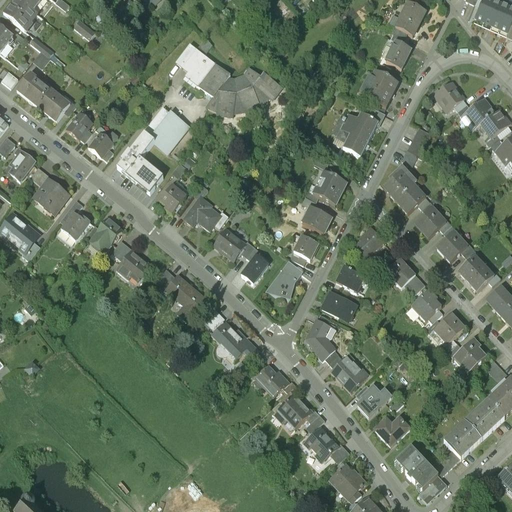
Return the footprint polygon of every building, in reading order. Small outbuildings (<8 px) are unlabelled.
[(33,14),(17,0),(3,17),(24,33),(37,17),(33,14)] [(43,0),(16,0),(17,0),(33,14),(43,0)] [(69,8),(59,0),(58,0),(55,4),(65,13),(69,8)] [(466,0),(464,4),(474,8),(477,0),(466,0)] [(477,0),(474,8),(480,10),(484,0),(477,0)] [(511,11),(486,0),(484,0),(480,10),(475,22),(507,37),(511,26),(511,11)] [(408,6),(395,31),(407,37),(412,40),(425,15),(408,6)] [(95,36),(79,23),(74,30),(89,43),(95,36)] [(7,36),(0,29),(0,56),(13,41),(13,40),(7,36)] [(20,38),(11,31),(7,36),(13,40),(13,41),(16,44),(20,38)] [(407,37),(395,31),(392,37),(393,37),(403,43),(407,37)] [(403,43),(393,37),(390,43),(395,46),(395,45),(401,48),(403,43)] [(53,55),(34,40),(30,45),(40,54),(49,61),(53,55)] [(205,40),(196,52),(203,58),(212,47),(205,40)] [(401,48),(395,45),(395,46),(386,64),(401,72),(411,53),(401,48)] [(190,47),(175,66),(182,70),(183,68),(196,52),(190,47)] [(196,52),(183,68),(189,73),(185,79),(197,88),(212,100),(206,108),(208,108),(207,109),(215,113),(216,112),(217,112),(217,114),(224,115),(224,118),(233,119),(233,114),(234,114),(234,115),(243,114),(243,113),(244,113),(245,115),(252,112),(253,114),(261,111),(259,106),(260,106),(260,107),(267,101),(267,100),(269,101),(274,95),(276,97),(281,90),(263,76),(261,78),(260,81),(256,79),(257,77),(250,71),(244,79),(234,83),(227,82),(230,78),(203,58),(196,52)] [(49,61),(40,54),(33,64),(42,71),(50,61),(49,61)] [(388,81),(375,74),(371,81),(372,82),(362,100),(375,106),(385,112),(398,87),(388,81)] [(40,84),(30,76),(17,94),(45,116),(58,99),(49,91),(48,92),(39,86),(40,84)] [(401,81),(390,76),(388,81),(398,87),(401,81)] [(464,101),(451,84),(436,96),(441,103),(440,104),(448,114),(453,109),(463,102),(464,101)] [(63,102),(58,99),(45,116),(56,125),(65,115),(68,110),(61,104),(63,102)] [(470,112),(467,114),(467,115),(473,122),(474,121),(479,127),(483,124),(495,116),(484,101),(470,112)] [(463,102),(453,109),(457,114),(467,107),(463,102)] [(72,105),(70,108),(68,110),(65,115),(69,119),(77,109),(72,105)] [(385,112),(375,106),(372,111),(383,117),(385,112)] [(467,107),(457,114),(461,119),(467,115),(467,114),(470,112),(467,107)] [(372,111),(367,121),(378,126),(383,117),(372,111)] [(163,180),(140,162),(154,145),(165,154),(186,129),(164,112),(130,155),(128,153),(120,163),(122,165),(117,170),(150,196),(163,180)] [(495,116),(483,124),(488,131),(487,132),(492,139),(493,140),(496,137),(510,126),(499,112),(495,116)] [(91,119),(83,113),(80,116),(88,123),(91,119)] [(79,116),(66,133),(79,143),(80,143),(87,133),(93,127),(88,123),(80,116),(79,116)] [(348,117),(345,122),(342,121),(340,125),(343,126),(333,146),(360,160),(378,126),(367,121),(362,118),(360,123),(348,117)] [(418,130),(407,153),(417,158),(429,136),(418,130)] [(87,133),(80,143),(84,146),(92,137),(87,133)] [(107,142),(100,136),(88,151),(102,161),(109,153),(113,147),(113,146),(118,140),(112,136),(107,142)] [(496,137),(493,140),(492,139),(485,144),(489,150),(490,149),(500,142),(496,137)] [(511,139),(503,146),(494,154),(495,154),(505,167),(509,164),(511,167),(511,139)] [(6,140),(0,148),(0,155),(5,160),(15,147),(6,140)] [(500,142),(490,149),(494,154),(503,146),(500,142)] [(36,165),(18,151),(15,156),(17,158),(9,168),(16,173),(12,178),(20,184),(36,165)] [(109,153),(102,161),(107,165),(113,156),(109,153)] [(407,153),(401,163),(412,169),(417,158),(407,153)] [(328,167),(316,161),(313,167),(325,173),(328,167)] [(180,167),(172,177),(179,182),(186,172),(180,167)] [(402,170),(389,181),(391,184),(385,190),(390,195),(388,196),(395,204),(413,188),(414,187),(406,178),(408,177),(402,170)] [(51,180),(38,171),(30,181),(43,191),(51,180)] [(346,187),(324,175),(319,185),(322,186),(316,199),(318,200),(335,209),(346,187)] [(43,191),(37,197),(48,206),(47,208),(48,209),(47,211),(55,217),(65,204),(64,203),(68,197),(52,185),(54,183),(51,180),(43,191)] [(173,187),(160,204),(166,209),(165,211),(172,217),(186,200),(179,195),(181,193),(173,187)] [(413,188),(395,204),(408,217),(417,209),(425,201),(413,188)] [(316,199),(307,194),(304,200),(305,200),(315,206),(318,200),(316,199)] [(212,209),(200,200),(184,222),(193,229),(197,224),(210,233),(220,221),(209,212),(212,209)] [(315,206),(305,200),(302,206),(312,211),(313,211),(315,206)] [(425,201),(417,209),(421,213),(429,205),(425,201)] [(76,203),(62,220),(67,224),(74,216),(81,207),(76,203)] [(429,205),(421,213),(425,217),(432,211),(434,210),(430,205),(429,205)] [(313,211),(312,211),(308,219),(306,218),(302,226),(323,237),(331,221),(313,211)] [(425,217),(414,227),(428,242),(439,232),(446,226),(445,225),(432,211),(425,217)] [(67,224),(61,232),(75,243),(90,224),(83,219),(81,221),(74,216),(67,224)] [(15,221),(12,218),(0,232),(0,234),(7,240),(10,237),(22,247),(19,250),(25,254),(34,244),(37,239),(32,234),(33,233),(17,220),(15,221)] [(99,232),(96,236),(91,243),(105,254),(122,233),(113,226),(114,226),(111,224),(110,224),(107,221),(99,232)] [(447,224),(445,225),(446,226),(439,232),(443,237),(451,229),(447,224)] [(95,228),(85,241),(90,245),(91,243),(96,236),(99,232),(95,228)] [(451,229),(443,237),(447,241),(454,235),(456,234),(451,229)] [(371,231),(359,242),(361,244),(355,250),(365,261),(384,244),(371,231)] [(245,248),(226,233),(214,249),(234,263),(245,248)] [(447,241),(436,251),(450,266),(461,256),(467,249),(454,235),(447,241)] [(302,239),(294,255),(306,261),(309,263),(317,247),(302,239)] [(132,252),(121,243),(112,254),(123,263),(132,252)] [(40,249),(34,244),(25,254),(22,257),(29,263),(40,249)] [(467,249),(461,256),(465,260),(473,252),(469,247),(467,249)] [(254,251),(247,261),(251,264),(256,258),(257,258),(259,254),(254,251)] [(123,263),(116,271),(128,281),(132,275),(140,282),(151,269),(138,259),(139,257),(132,252),(123,263)] [(473,252),(465,260),(469,264),(475,259),(478,257),(473,252)] [(390,253),(382,260),(387,266),(395,258),(390,253)] [(306,261),(294,255),(290,261),(303,268),(306,261)] [(251,264),(241,278),(253,286),(268,267),(257,258),(256,258),(251,264)] [(475,259),(469,264),(458,274),(477,295),(488,285),(494,279),(475,259)] [(400,262),(388,273),(403,290),(404,288),(415,278),(400,262)] [(289,265),(271,289),(281,296),(283,294),(290,296),(294,285),(301,275),(289,265)] [(351,273),(344,269),(336,285),(356,295),(364,280),(351,273)] [(171,275),(161,287),(166,292),(176,280),(171,275)] [(494,279),(488,285),(492,289),(500,281),(496,277),(493,279),(494,279)] [(195,296),(177,280),(178,279),(178,278),(176,280),(166,292),(165,292),(172,298),(173,296),(186,307),(177,317),(186,324),(193,316),(205,302),(196,294),(195,296)] [(415,278),(404,288),(414,298),(425,288),(415,278)] [(511,303),(509,300),(510,300),(500,290),(487,302),(496,312),(495,313),(506,325),(506,324),(511,329),(511,303)] [(428,293),(414,307),(422,315),(419,318),(425,324),(428,322),(438,312),(441,310),(435,304),(437,302),(428,293)] [(341,303),(330,297),(323,311),(348,324),(351,318),(352,318),(353,316),(352,316),(356,310),(341,302),(341,303)] [(216,312),(204,324),(213,333),(216,330),(222,323),(224,321),(216,312)] [(438,312),(428,322),(432,326),(436,322),(442,317),(438,312)] [(440,327),(433,333),(434,334),(442,343),(440,345),(445,350),(465,331),(451,317),(440,327)] [(330,323),(320,318),(317,323),(327,328),(330,323)] [(432,326),(425,333),(430,337),(434,334),(433,333),(440,327),(436,322),(432,326)] [(222,323),(216,330),(218,332),(211,339),(219,347),(217,349),(216,351),(216,354),(217,356),(219,358),(221,360),(224,360),(227,359),(230,356),(230,357),(233,355),(238,361),(252,348),(242,338),(239,341),(225,326),(222,323)] [(317,323),(306,342),(317,354),(315,356),(322,365),(325,363),(334,354),(335,353),(328,345),(335,333),(327,328),(317,323)] [(462,352),(455,358),(455,359),(470,375),(486,359),(479,351),(481,349),(474,341),(462,352)] [(457,347),(448,355),(453,361),(455,359),(455,358),(462,352),(457,347)] [(334,354),(325,363),(329,367),(338,358),(334,354)] [(338,358),(329,367),(333,372),(343,363),(338,358)] [(333,372),(331,374),(350,395),(368,379),(362,372),(359,375),(352,368),(355,365),(348,358),(343,363),(333,372)] [(511,381),(493,362),(485,370),(503,389),(511,381)] [(40,373),(33,366),(26,373),(33,380),(40,373)] [(264,366),(255,374),(259,378),(268,370),(264,366)] [(279,381),(268,370),(259,378),(256,382),(264,391),(265,390),(274,400),(289,386),(281,378),(279,381)] [(503,389),(488,403),(504,421),(511,413),(511,382),(511,381),(503,389)] [(292,384),(283,392),(287,396),(290,393),(295,388),(292,384)] [(373,390),(362,401),(363,402),(357,408),(369,421),(387,405),(373,390)] [(287,396),(280,403),(284,408),(294,398),(290,393),(287,396)] [(312,416),(295,398),(284,408),(277,414),(277,415),(278,414),(285,422),(282,425),(291,436),(306,422),(312,417),(312,416)] [(398,402),(389,411),(394,416),(403,407),(398,402)] [(488,403),(464,425),(481,442),(504,421),(488,403)] [(319,418),(315,414),(312,416),(312,417),(306,422),(310,427),(319,418)] [(310,427),(306,431),(311,437),(318,430),(324,424),(319,418),(310,427)] [(399,422),(388,432),(382,426),(374,433),(391,451),(409,433),(399,422)] [(464,425),(444,444),(452,453),(460,462),(481,442),(464,425)] [(326,439),(318,430),(311,437),(313,439),(307,444),(313,450),(311,452),(322,464),(329,457),(330,458),(331,457),(337,452),(337,451),(326,439)] [(341,448),(337,451),(337,452),(331,457),(330,458),(339,467),(349,457),(341,448)] [(432,473),(411,450),(395,465),(408,479),(407,480),(410,484),(412,483),(422,494),(420,496),(428,505),(446,488),(440,481),(432,473)] [(452,453),(444,461),(452,470),(460,462),(452,453)] [(452,470),(444,461),(432,473),(440,481),(452,470)] [(346,469),(329,484),(338,493),(338,492),(347,502),(357,494),(365,486),(358,479),(356,480),(346,469)] [(511,469),(499,482),(511,494),(511,469)] [(357,494),(347,502),(352,507),(354,505),(361,498),(357,494)] [(358,509),(354,511),(380,511),(368,499),(358,509)] [(21,510),(22,511),(35,511),(36,511),(36,508),(35,505),(33,503),(31,502),(28,501),(25,502),(23,504),(21,507),(21,510)]
